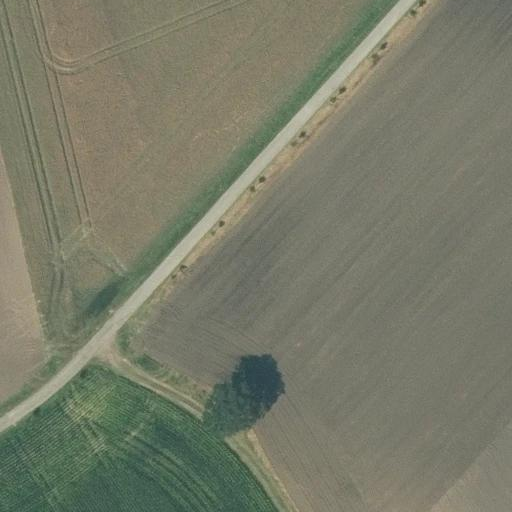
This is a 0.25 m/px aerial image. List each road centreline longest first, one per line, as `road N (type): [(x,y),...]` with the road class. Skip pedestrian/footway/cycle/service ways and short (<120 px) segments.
road 1 (unclassified): [(410,0),(89,349),(0,424)]
road 2 (track): [(89,349),(229,432),(289,511)]
